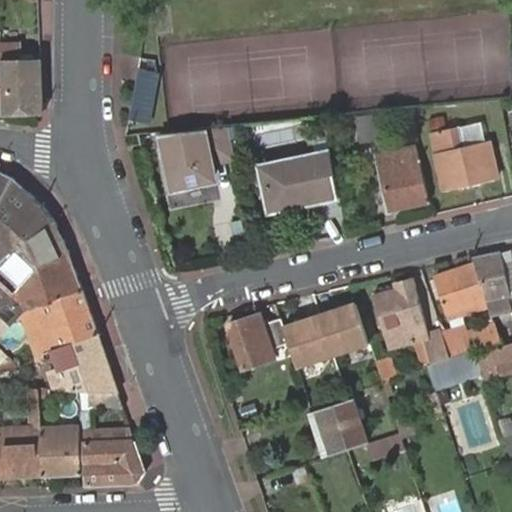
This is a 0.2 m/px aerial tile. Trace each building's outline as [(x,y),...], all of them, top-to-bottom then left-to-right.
[(43,112),(41,59),(20,59),(19,42),(1,42),(3,112),(43,112)] [(139,85),(132,120),(155,124),(164,83),(162,71),(142,67),(139,85)] [(382,111),(353,114),(355,135),(384,133),(382,111)] [(231,125),(169,131),(180,185),(219,177),(215,159),(237,155),(231,125)] [(456,126),(430,132),(444,188),(494,178),(487,140),(461,146),(456,126)] [(417,145),(379,154),(392,209),(430,199),(417,145)] [(329,151),(261,167),(270,208),(321,197),(325,212),(341,209),(329,151)] [(0,208),(18,179),(2,173),(0,171),(0,208)] [(0,342),(40,307),(41,310),(85,294),(73,259),(59,223),(45,207),(18,179),(0,208),(0,342)] [(487,306),(491,326),(511,320),(511,275),(506,252),(476,259),(478,266),(487,306)] [(447,317),(487,306),(478,266),(438,280),(447,317)] [(447,360),(442,337),(431,339),(427,324),(419,289),(417,280),(397,284),(399,290),(377,295),(386,333),(407,328),(410,344),(423,341),(424,343),(430,367),(447,360)] [(101,335),(85,294),(41,310),(44,317),(48,316),(53,331),(44,335),(46,341),(51,339),(55,352),(64,348),(101,335)] [(360,304),(287,328),(292,345),(296,358),(300,368),(373,344),(370,334),(360,304)] [(275,351),(292,345),(284,319),(266,325),(264,316),(231,325),(245,370),(277,360),(275,351)] [(450,359),(461,356),(456,333),(442,337),(447,360),(450,359)] [(122,395),(101,335),(64,348),(68,371),(56,376),(56,391),(83,392),(96,393),(122,395)] [(503,376),(511,373),(511,344),(494,351),(503,376)] [(29,361),(46,355),(45,348),(27,354),(29,361)] [(484,371),(476,351),(461,356),(450,359),(457,380),(484,371)] [(503,376),(494,351),(478,356),(484,371),(487,382),(503,376)] [(380,379),(396,375),(391,356),(375,360),(380,379)] [(457,380),(450,359),(447,360),(430,367),(437,386),(457,380)] [(1,430),(2,437),(4,481),(47,480),(44,436),(41,390),(31,390),(33,436),(11,437),(11,430),(1,430)] [(95,426),(96,393),(83,392),(84,426),(95,426)] [(352,452),(371,446),(358,402),(320,414),(335,457),(352,452)] [(84,448),(84,441),(84,426),(62,429),(63,436),(44,436),(47,480),(86,478),(84,448)] [(150,473),(138,442),(84,441),(84,448),(91,448),(93,487),(142,485),(150,473)]
